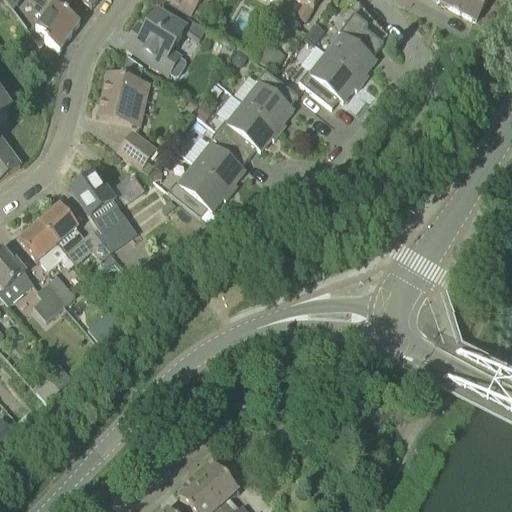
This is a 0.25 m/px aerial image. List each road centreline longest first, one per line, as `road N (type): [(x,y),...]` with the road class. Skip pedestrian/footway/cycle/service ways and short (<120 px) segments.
road 1 (track): [(232,337),(224,302),(322,244),(377,185),(429,109),(437,79),(415,54)]
road 2 (residential): [(40,511),(186,363),(232,337)]
road 3 (track): [(200,443),(230,413),(278,396),(362,406),(420,432)]
road 4 (unclassified): [(297,182),(339,147),(413,61),(413,48),(380,0)]
road 5 (residential): [(389,308),(511,121)]
road 6 (unclassified): [(40,178),(69,122),(79,64),(125,0)]
road 7 (residential): [(389,308),(298,310),(232,337)]
road 8 (residential): [(232,337),(292,326),(393,329)]
